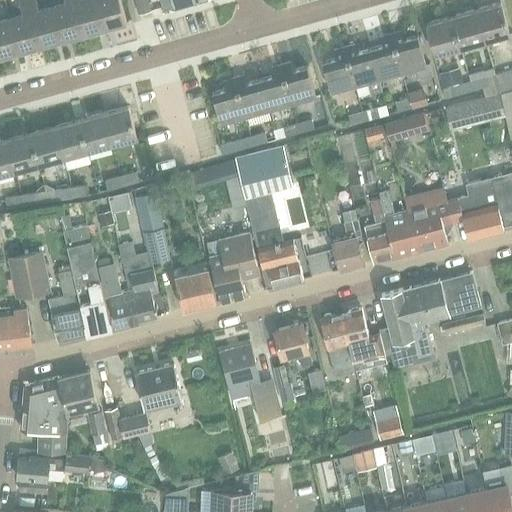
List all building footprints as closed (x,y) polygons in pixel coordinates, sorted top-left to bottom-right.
[(19,51),(40,45),(27,0),(19,0),(23,12),(9,16),(19,51)] [(62,39),(52,4),(38,8),(35,0),(27,0),(40,45),(62,39)] [(62,39),(83,34),(73,0),(65,0),(66,0),(52,4),(62,39)] [(73,0),(83,34),(104,28),(96,0),(73,0)] [(96,0),(104,28),(126,22),(120,0),(96,0)] [(134,0),(138,14),(151,10),(148,0),(134,0)] [(160,0),(163,8),(191,0),(160,0)] [(476,10),(485,41),(510,34),(501,3),(476,10)] [(461,47),(485,41),(476,10),(453,16),(461,47)] [(0,56),(19,51),(9,16),(0,18),(0,56)] [(436,54),(461,47),(453,16),(428,23),(436,54)] [(430,63),(426,64),(418,36),(404,39),(402,30),(392,33),(402,71),(415,67),(418,78),(421,79),(433,76),(430,63)] [(380,77),(402,71),(392,33),(383,36),(385,44),(372,48),(380,77)] [(380,77),(372,48),(359,52),(356,43),(345,46),(355,84),(368,81),(371,93),(382,90),(379,77),(380,77)] [(331,91),(355,84),(345,46),(335,49),(338,58),(323,62),(331,91)] [(281,64),(291,102),(315,95),(307,67),(294,70),(291,61),(281,64)] [(268,108),(291,102),(281,64),(271,67),(274,76),(260,80),(268,108)] [(473,90),(488,86),(498,83),(493,67),(468,74),(470,80),(473,90)] [(511,87),(511,69),(503,72),(506,81),(499,83),(501,90),(511,87)] [(268,108),(260,80),(247,84),(244,74),(234,77),(245,115),(268,108)] [(221,122),(245,115),(234,77),(224,80),(227,89),(213,93),(221,122)] [(446,98),(473,90),(470,80),(442,88),(446,98)] [(426,103),(424,94),(422,88),(408,92),(410,98),(412,107),(426,103)] [(511,104),(511,89),(500,92),(503,107),(511,104)] [(500,92),(447,106),(453,130),(505,116),(503,107),(500,92)] [(398,111),(412,107),(410,98),(396,102),(398,111)] [(505,116),(507,121),(511,119),(511,104),(503,107),(505,116)] [(103,112),(112,143),(137,137),(128,105),(103,112)] [(365,120),(379,116),(388,114),(386,105),(377,107),(363,111),(365,120)] [(351,124),(365,120),(363,111),(349,115),(351,124)] [(88,150),(112,143),(103,112),(79,119),(88,150)] [(425,112),(385,122),(389,140),(430,129),(425,112)] [(297,122),(300,132),(314,128),(312,118),(297,122)] [(63,157),(88,150),(79,119),(55,126),(63,157)] [(276,139),(300,132),(297,122),(273,129),(276,139)] [(381,123),(364,128),(367,140),(368,139),(369,147),(382,144),(380,137),(384,136),(381,123)] [(39,164),(63,157),(55,126),(30,132),(39,164)] [(251,135),(253,145),(267,141),(264,131),(251,135)] [(15,170),(39,164),(30,132),(6,139),(15,170)] [(239,149),(253,145),(251,135),(236,139),(239,149)] [(0,174),(15,170),(6,139),(0,140),(0,174)] [(226,142),(218,144),(218,145),(220,154),(229,152),(226,142)] [(282,145),(234,157),(234,158),(260,260),(268,289),(304,280),(293,237),(282,240),(269,190),(292,184),(282,145)] [(121,175),(123,184),(139,180),(136,171),(121,175)] [(511,173),(465,185),(469,200),(459,203),(458,198),(448,200),(444,186),(443,186),(452,222),(463,219),(468,239),(499,231),(503,225),(511,223),(511,173)] [(107,189),(123,184),(121,175),(105,180),(107,189)] [(0,192),(14,191),(12,179),(0,180),(0,192)] [(71,187),(73,196),(89,194),(87,184),(71,187)] [(442,225),(452,222),(443,186),(404,196),(407,208),(407,209),(417,252),(447,244),(442,225)] [(48,200),(73,196),(71,187),(46,191),(48,200)] [(407,209),(393,212),(387,190),(379,192),(380,198),(384,213),(386,220),(395,257),(417,252),(407,209)] [(23,204),(48,200),(46,191),(21,194),(23,204)] [(118,193),(108,195),(113,211),(122,209),(118,193)] [(7,206),(23,204),(21,194),(5,197),(7,206)] [(149,264),(151,263),(168,259),(152,195),(133,199),(149,264)] [(373,215),(384,213),(380,198),(370,200),(373,215)] [(358,219),(357,219),(354,208),(341,211),(348,238),(331,242),(338,271),(364,264),(356,236),(362,234),(358,219)] [(110,211),(98,214),(101,225),(113,222),(110,211)] [(176,211),(162,213),(166,242),(180,240),(176,211)] [(87,224),(72,227),(69,214),(61,216),(63,229),(73,269),(78,292),(78,291),(88,333),(111,327),(87,224)] [(373,263),(395,257),(386,220),(364,225),(373,263)] [(220,301),(246,295),(242,278),(259,274),(249,230),(218,237),(222,251),(209,254),(220,301)] [(151,263),(149,264),(136,267),(130,244),(117,247),(128,288),(132,287),(133,290),(133,291),(149,286),(150,292),(151,292),(158,290),(156,285),(151,263)] [(27,254),(34,293),(49,291),(43,251),(27,254)] [(18,296),(34,293),(27,254),(11,257),(18,296)] [(113,277),(110,265),(108,257),(97,259),(99,267),(102,280),(101,280),(105,296),(109,295),(116,326),(157,316),(151,292),(150,292),(149,286),(133,291),(133,290),(121,293),(117,276),(113,277)] [(213,301),(206,268),(205,263),(173,270),(183,309),(213,301)] [(78,291),(78,292),(73,269),(58,272),(63,295),(48,299),(58,340),(88,333),(78,291)] [(401,288),(381,293),(391,328),(380,331),(386,356),(391,355),(394,369),(435,358),(425,321),(481,306),(472,271),(440,279),(402,289),(401,288)] [(0,314),(0,349),(32,345),(27,307),(13,309),(14,313),(0,314)] [(388,362),(386,356),(380,331),(367,334),(361,308),(342,313),(356,371),(388,362)] [(356,371),(342,313),(321,318),(335,374),(337,375),(356,371)] [(445,333),(485,323),(482,313),(443,323),(445,333)] [(502,345),(511,342),(511,319),(497,323),(502,345)] [(302,366),(312,363),(302,323),(274,330),(281,358),(298,353),(302,366)] [(272,377),(260,380),(250,342),(220,350),(231,396),(252,391),(260,419),(281,413),(274,384),(272,377)] [(173,361),(136,371),(144,405),(182,395),(173,361)] [(290,382),(287,382),(283,364),(273,366),(278,386),(282,401),(294,398),(290,382)] [(313,392),(325,389),(320,369),(308,372),(313,392)] [(64,431),(38,430),(38,451),(66,451),(66,418),(85,413),(83,408),(98,405),(89,370),(59,377),(63,398),(64,431)] [(344,375),(347,409),(369,407),(366,373),(344,375)] [(21,428),(38,430),(64,431),(63,398),(59,377),(26,385),(21,428)] [(221,428),(243,422),(240,407),(218,412),(221,428)] [(109,447),(105,430),(101,409),(88,412),(92,432),(95,449),(109,447)] [(146,410),(118,417),(116,409),(105,413),(112,438),(123,435),(151,428),(146,410)] [(399,416),(376,421),(381,438),(403,433),(399,416)] [(370,427),(349,432),(352,444),(373,438),(370,427)] [(471,429),(461,431),(464,443),(474,441),(471,429)] [(432,433),(412,438),(416,454),(436,449),(432,433)] [(410,439),(398,442),(401,455),(413,452),(410,439)] [(150,444),(143,447),(146,452),(148,457),(155,454),(150,444)] [(383,447),(373,449),(377,466),(387,463),(383,447)] [(372,448),(352,453),(356,468),(357,472),(377,467),(376,466),(372,448)] [(232,452),(217,458),(224,473),(238,467),(232,452)] [(59,460),(49,459),(49,456),(30,454),(29,458),(18,457),(16,476),(47,479),(62,480),(63,469),(88,471),(89,455),(65,453),(65,460),(59,460)] [(352,453),(336,457),(340,472),(356,468),(352,453)] [(156,456),(149,459),(153,467),(154,469),(161,465),(156,456)] [(104,458),(92,458),(92,470),(104,470),(104,458)] [(331,463),(324,465),(325,474),(333,472),(331,463)] [(377,466),(376,466),(377,467),(382,490),(395,487),(389,463),(387,463),(377,466)] [(258,490),(259,469),(236,475),(235,489),(251,490),(258,490)] [(47,481),(20,478),(19,489),(46,492),(47,481)] [(487,487),(492,511),(511,511),(511,505),(507,483),(487,487)] [(167,491),(165,510),(172,510),(187,511),(188,485),(167,491)] [(471,511),(492,511),(487,487),(467,492),(471,511)] [(212,511),(218,511),(249,511),(251,490),(235,489),(213,488),(212,511)] [(450,511),(471,511),(467,492),(447,497),(450,511)] [(429,511),(450,511),(447,497),(427,501),(429,511)] [(407,511),(429,511),(427,501),(407,506),(407,511)]
